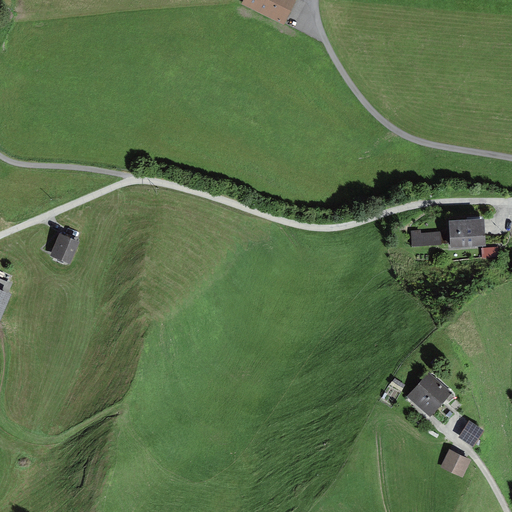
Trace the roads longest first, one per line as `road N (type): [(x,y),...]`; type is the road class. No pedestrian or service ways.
road 1 (unclassified): [(511,198),(421,206),(333,227),(293,225),(143,178)]
road 2 (track): [(143,178),(20,164),(0,153)]
